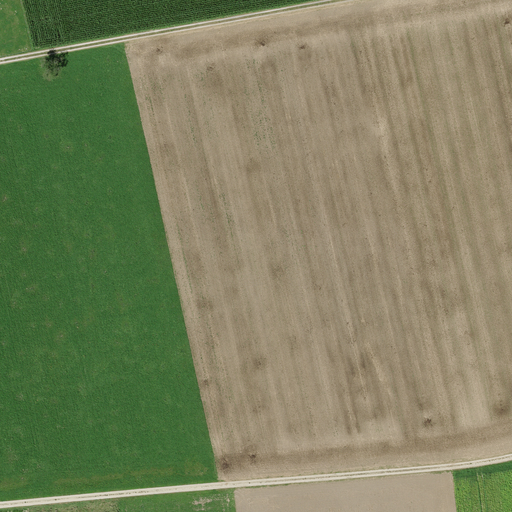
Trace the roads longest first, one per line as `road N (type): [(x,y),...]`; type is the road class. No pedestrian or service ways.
road 1 (track): [(0,504),(450,467),(511,455)]
road 2 (track): [(367,0),(0,65)]
